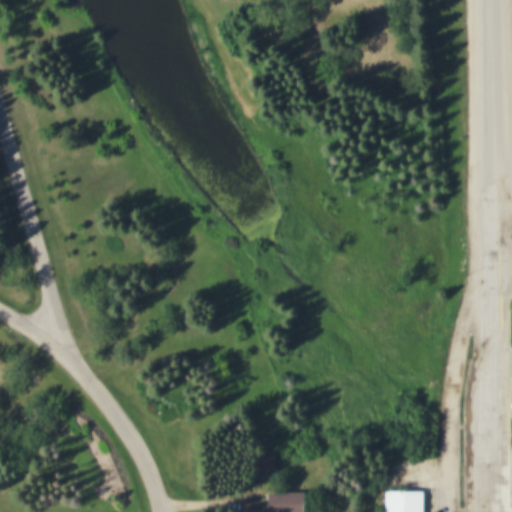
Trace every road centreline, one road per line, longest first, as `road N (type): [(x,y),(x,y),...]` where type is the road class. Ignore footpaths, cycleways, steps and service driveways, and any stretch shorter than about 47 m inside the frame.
road 1 (primary): [(491,199),(479,511)]
road 2 (residential): [(56,344),(47,268),(0,103)]
road 3 (primary): [(491,199),(487,0)]
road 4 (residential): [(156,511),(138,455),(56,344)]
